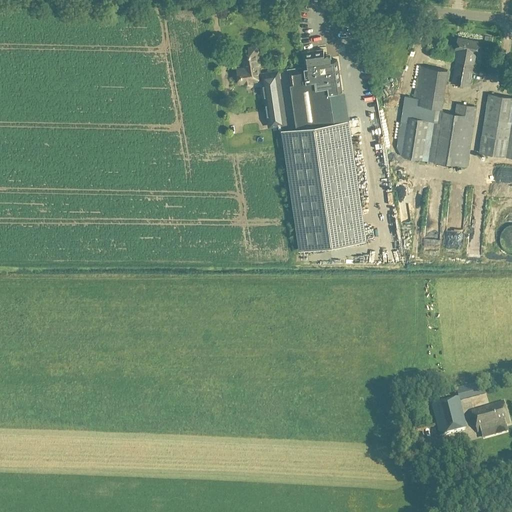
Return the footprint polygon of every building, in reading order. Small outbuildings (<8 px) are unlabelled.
[(479,54),(481,42),(458,38),(456,50),(458,50),(452,84),(469,87),(473,64),(474,65),(476,54),(479,54)] [(264,75),(260,76),(258,65),(260,65),(257,47),(248,49),(249,54),(242,56),(245,68),(238,69),(240,84),(244,84),(244,86),(246,88),(251,87),(252,85),(251,80),(264,78),(271,127),(286,125),(278,71),(263,73),(264,75)] [(330,94),(342,92),(338,61),(331,62),(330,55),(324,56),(323,50),(285,55),(288,70),(296,128),(281,130),(283,139),(284,143),(299,250),(367,240),(349,121),(349,120),(334,122),(330,94)] [(0,66),(0,79),(28,80),(28,67),(0,66)] [(447,71),(421,67),(415,105),(442,109),(447,71)] [(511,98),(489,95),(480,153),(507,157),(511,157),(511,98)] [(0,100),(0,112),(33,114),(33,101),(0,100)] [(455,114),(435,111),(427,161),(468,167),(477,107),(457,104),(455,114)] [(428,121),(407,118),(401,157),(421,160),(428,121)] [(0,134),(0,146),(26,148),(27,135),(0,134)] [(0,168),(0,181),(31,182),(32,169),(0,168)] [(0,202),(0,215),(24,216),(25,203),(0,202)] [(0,236),(0,249),(30,250),(30,237),(0,236)] [(484,394),(481,380),(456,386),(460,400),(484,394)] [(455,403),(454,399),(432,404),(440,437),(462,432),(455,403)] [(473,410),(478,432),(510,424),(504,402),(473,410)]
